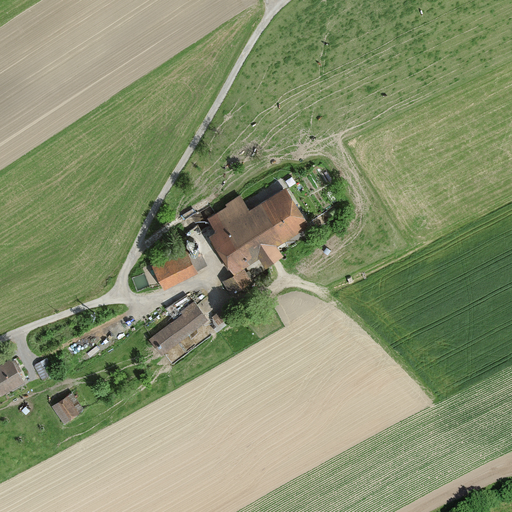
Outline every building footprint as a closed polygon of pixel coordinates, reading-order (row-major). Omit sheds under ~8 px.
[(308,225),(284,187),(247,211),(238,197),(225,206),(226,207),(205,220),(213,233),(207,237),(231,274),(221,281),(230,296),(251,282),(242,268),(258,258),(264,268),(283,256),(276,246),(308,225)] [(196,274),(185,251),(151,267),(162,291),(196,274)] [(207,321),(192,301),(178,311),(181,315),(148,339),(160,355),(207,321)] [(23,382),(9,359),(0,364),(0,394),(0,395),(23,382)] [(50,375),(43,361),(33,366),(40,379),(50,375)] [(77,414),(67,397),(51,406),(62,423),(77,414)]
